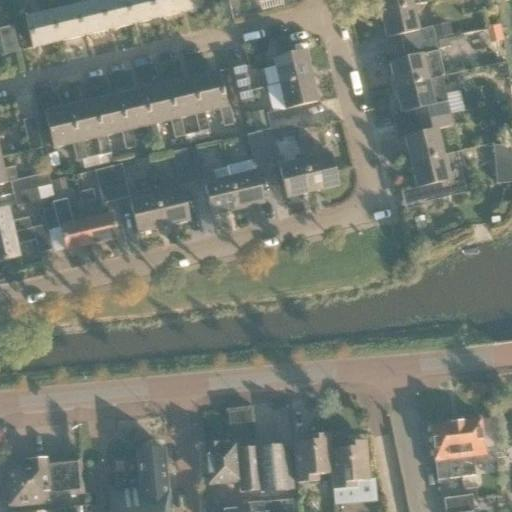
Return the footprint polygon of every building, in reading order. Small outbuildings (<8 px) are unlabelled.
[(73,6),(80,37),(104,31),(97,0),(73,6)] [(122,0),(97,0),(104,31),(129,25),(122,0)] [(122,0),(129,25),(153,19),(148,0),(122,0)] [(177,14),(173,0),(148,0),(153,19),(177,14)] [(173,0),(177,14),(202,8),(199,0),(173,0)] [(376,0),(379,12),(411,5),(410,0),(376,0)] [(400,35),(402,46),(435,38),(432,27),(417,30),(411,5),(379,12),(386,38),(400,35)] [(56,42),(80,37),(73,6),(48,12),(56,42)] [(31,48),(56,42),(48,12),(24,17),(31,48)] [(448,24),(434,28),(437,39),(451,36),(448,24)] [(18,52),(12,27),(0,29),(0,42),(3,56),(18,52)] [(388,62),(394,88),(427,79),(424,69),(433,66),(430,52),(437,51),(435,38),(402,46),(405,58),(388,62)] [(272,59),(278,84),(310,76),(304,52),(272,59)] [(251,98),(244,66),(231,69),(239,101),(251,98)] [(199,112),(203,111),(218,108),(223,126),(233,123),(229,104),(224,105),(216,71),(191,77),(199,112)] [(316,103),(310,76),(278,84),(284,109),(265,114),(268,126),(300,118),(298,107),(316,103)] [(449,113),(446,102),(440,76),(427,79),(394,88),(401,113),(414,110),(417,121),(449,113)] [(208,130),(203,111),(199,112),(191,77),(166,83),(174,119),(179,117),(193,114),(198,133),(208,130)] [(183,136),(179,117),(174,119),(166,83),(142,89),(150,124),(155,123),(168,120),(172,139),(183,136)] [(159,141),(155,123),(150,124),(142,89),(117,95),(126,130),(130,129),(145,126),(149,143),(159,141)] [(117,95),(93,101),(101,136),(106,135),(120,131),(125,149),(134,147),(130,129),(126,130),(117,95)] [(93,101),(69,107),(77,142),(82,141),(95,138),(100,155),(110,152),(106,135),(101,136),(93,101)] [(86,158),(82,141),(77,142),(69,107),(44,113),(52,148),(70,144),(74,161),(86,158)] [(499,123),(501,111),(490,109),(488,121),(499,123)] [(449,113),(417,121),(420,133),(404,137),(410,162),(441,155),(435,130),(452,126),(449,113)] [(264,115),(251,118),(254,133),(257,132),(268,129),(264,115)] [(40,149),(33,118),(21,121),(28,152),(40,149)] [(303,130),(300,118),(268,126),(269,130),(271,138),(303,130)] [(257,132),(265,165),(277,162),(271,138),(269,130),(257,132)] [(265,165),(257,132),(254,133),(245,135),(253,168),(265,165)] [(511,156),(509,143),(491,147),(495,162),(511,158),(511,156)] [(183,150),(191,182),(202,180),(194,147),(183,150)] [(178,185),(191,182),(183,150),(171,153),(178,185)] [(329,154),(303,160),(311,192),(336,187),(329,154)] [(445,169),(441,155),(410,162),(416,188),(429,185),(432,197),(464,189),(459,165),(445,169)] [(0,158),(0,183),(16,179),(13,168),(3,170),(0,158)] [(311,192),(303,160),(278,166),(285,198),(311,192)] [(108,167),(113,188),(116,199),(128,196),(120,164),(108,167)] [(101,203),(116,199),(113,188),(108,167),(93,171),(98,191),(101,203)] [(237,210),(229,177),(229,178),(226,168),(201,174),(211,216),(237,210)] [(12,193),(36,188),(48,184),(46,172),(9,182),(12,193)] [(255,172),(229,177),(237,210),(262,204),(255,172)] [(76,202),(80,221),(86,220),(91,244),(116,238),(111,215),(92,219),(87,201),(94,200),(92,190),(84,192),(80,175),(74,177),(80,201),(76,202)] [(66,186),(64,179),(52,182),(54,189),(66,186)] [(36,188),(39,200),(51,197),(48,184),(36,188)] [(36,188),(12,193),(15,206),(39,200),(36,188)] [(180,189),(154,195),(163,228),(187,222),(180,189)] [(137,234),(163,228),(154,195),(129,201),(137,234)] [(86,220),(80,221),(72,223),(66,200),(52,203),(53,207),(41,210),(46,230),(58,228),(64,251),(91,244),(86,220)] [(0,235),(13,232),(7,206),(0,208),(0,235)] [(13,232),(0,235),(0,261),(20,257),(16,244),(34,240),(37,252),(51,249),(45,225),(13,232)] [(454,422),(461,477),(473,476),(471,457),(483,456),(479,419),(454,422)] [(461,477),(454,422),(429,425),(433,462),(446,460),(448,479),(461,477)] [(328,450),(329,450),(328,435),(303,437),(303,442),(292,443),(295,484),(317,482),(317,475),(329,474),(330,474),(328,450)] [(354,488),(355,501),(373,500),(371,480),(368,481),(364,441),(339,444),(340,449),(329,450),(328,450),(330,474),(329,474),(331,490),(354,488)] [(219,444),(203,445),(207,486),(238,482),(239,493),(258,491),(258,493),(286,491),(286,490),(283,459),(283,456),(282,445),(255,447),(235,449),(235,443),(219,445),(219,444)] [(107,488),(109,511),(169,511),(167,491),(163,449),(135,452),(138,486),(107,488)] [(79,458),(62,460),(65,496),(82,495),(79,458)] [(48,498),(65,496),(62,460),(44,461),(44,460),(26,462),(26,463),(3,465),(3,467),(4,467),(7,507),(48,503),(48,498)] [(442,499),(443,511),(458,511),(472,510),(470,495),(442,499)] [(263,511),(262,502),(246,503),(247,507),(209,510),(209,511),(263,511)]
